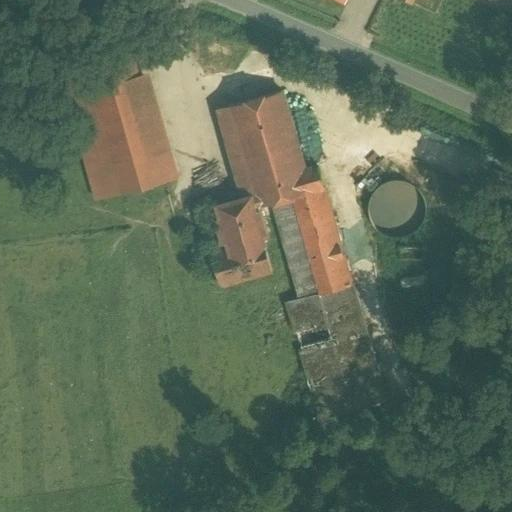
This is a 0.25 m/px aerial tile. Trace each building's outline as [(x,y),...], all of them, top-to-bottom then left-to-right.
[(166,180),(131,58),(63,79),(96,200),(166,180)] [(303,169),(281,90),(228,106),(253,195),(255,195),(258,206),(272,201),(300,298),(300,299),(351,285),(317,166),(303,169)] [(418,220),(420,209),(418,198),(411,189),(402,183),(391,181),(381,184),(372,190),(366,200),(364,210),(366,221),(373,230),(382,236),(393,238),(403,235),(412,229),(418,220)] [(253,195),(212,207),(223,248),(210,251),(220,286),(272,271),(262,238),(267,237),(258,206),(255,195),(253,195)] [(351,285),(300,299),(300,298),(287,302),(321,419),(384,401),(351,285)]
